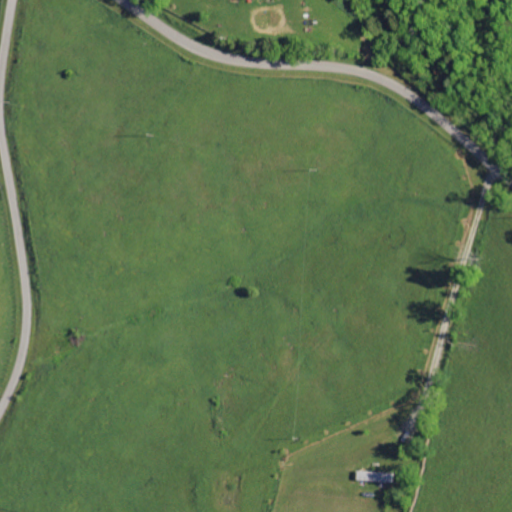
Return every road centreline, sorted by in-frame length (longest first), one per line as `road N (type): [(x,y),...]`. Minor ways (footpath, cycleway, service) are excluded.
road 1 (residential): [(511,180),(376,74),(230,58),(172,35),(120,0)]
road 2 (residential): [(0,405),(18,359),(24,294),(0,129),(8,0)]
